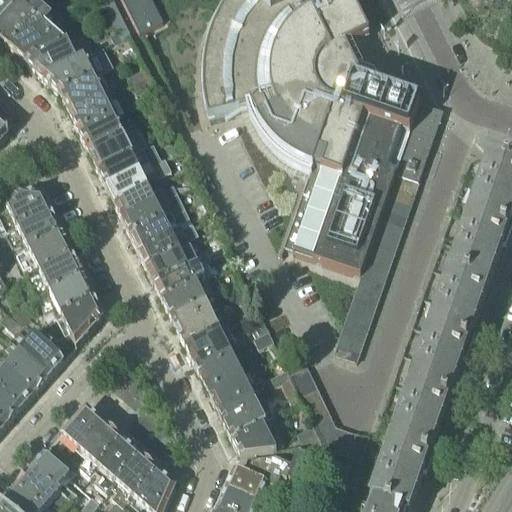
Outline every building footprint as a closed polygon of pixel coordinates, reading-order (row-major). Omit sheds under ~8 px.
[(0,0),(0,30),(25,3),(23,0),(20,3),(17,0),(0,0)] [(355,369),(433,145),(411,137),(420,111),(363,91),(358,81),(368,85),(370,77),(373,71),(348,62),(344,54),(356,48),(368,42),(347,0),(118,0),(138,40),(162,28),(147,0),(231,0),(230,1),(221,16),(215,28),(209,41),(205,54),(203,68),(202,86),(203,100),(206,115),(207,123),(245,113),(247,118),(249,123),(251,128),(254,133),(257,138),(260,143),(263,148),(267,152),(271,156),(275,160),(279,164),(284,167),(288,171),(293,174),(298,176),(304,179),(309,181),(307,187),(306,187),(280,264),(281,264),(283,257),(360,283),(333,361),(355,369)] [(0,30),(0,49),(9,58),(44,18),(43,18),(48,11),(41,5),(35,11),(25,3),(0,30)] [(9,58),(24,71),(65,51),(59,46),(54,41),(59,35),(49,27),(51,25),(44,18),(9,58)] [(65,51),(24,71),(34,80),(35,80),(42,86),(81,66),(89,63),(92,61),(83,42),(81,43),(65,51)] [(58,102),(102,80),(97,71),(94,72),(89,63),(81,66),(42,86),(49,93),(58,102)] [(128,82),(132,89),(148,81),(144,74),(128,82)] [(58,102),(69,123),(108,102),(104,93),(107,92),(102,80),(58,102)] [(148,81),(132,89),(136,97),(152,89),(148,81)] [(79,143),(118,121),(123,119),(116,105),(111,108),(108,102),(69,123),(79,143)] [(442,119),(420,111),(411,137),(433,145),(441,121),(442,119)] [(79,143),(88,162),(128,142),(118,121),(79,143)] [(88,162),(98,181),(132,164),(131,162),(137,159),(128,142),(88,162)] [(98,181),(106,197),(161,169),(160,168),(172,162),(168,154),(135,171),(132,164),(98,181)] [(106,197),(114,213),(147,196),(143,186),(152,182),(154,186),(170,178),(164,167),(161,169),(106,197)] [(487,168),(467,226),(509,240),(511,230),(511,226),(511,225),(511,221),(511,169),(510,176),(487,168)] [(177,201),(172,193),(151,203),(147,196),(114,213),(122,229),(177,201)] [(0,245),(5,243),(51,221),(50,220),(43,205),(19,201),(0,222),(0,245)] [(122,229),(130,245),(170,225),(165,215),(180,208),(177,201),(122,229)] [(23,251),(27,258),(61,243),(55,230),(51,221),(5,243),(12,257),(23,251)] [(130,245),(138,261),(192,233),(188,225),(174,232),(170,225),(130,245)] [(467,226),(448,282),(486,295),(501,253),(504,252),(509,240),(467,226)] [(138,261),(146,277),(180,260),(175,251),(196,240),(192,233),(138,261)] [(15,264),(27,287),(72,264),(72,263),(61,243),(27,258),(15,264)] [(154,293),(203,268),(216,261),(212,254),(206,252),(196,258),(194,263),(183,268),(180,260),(146,277),(154,293)] [(45,295),(49,302),(83,286),(76,273),(77,273),(72,264),(27,287),(34,301),(45,295)] [(203,268),(154,293),(162,309),(203,288),(211,283),(203,268)] [(0,272),(0,287),(1,289),(11,284),(4,271),(0,272)] [(448,282),(428,339),(470,353),(474,341),(471,339),(486,295),(448,282)] [(229,289),(234,298),(243,294),(238,285),(229,289)] [(48,330),(60,324),(94,308),(93,306),(83,286),(49,302),(37,308),(48,330)] [(4,294),(5,297),(11,295),(9,292),(7,287),(2,290),(4,294)] [(174,335),(175,337),(193,328),(189,319),(205,311),(213,307),(203,288),(162,309),(171,328),(172,328),(175,335),(174,335)] [(243,294),(234,298),(232,299),(236,307),(247,301),(244,293),(243,294)] [(29,340),(34,344),(62,370),(102,324),(98,316),(98,315),(94,308),(60,324),(69,342),(51,350),(35,337),(29,340)] [(175,337),(185,356),(226,335),(216,314),(208,318),(205,311),(189,319),(193,328),(175,337)] [(245,324),(255,344),(267,338),(257,318),(245,324)] [(9,351),(19,360),(20,360),(48,385),(62,370),(34,344),(33,345),(11,325),(4,333),(16,343),(9,351)] [(198,381),(198,383),(217,374),(212,365),(235,354),(226,335),(185,356),(194,375),(195,375),(198,381)] [(267,338),(255,344),(259,352),(270,346),(267,338)] [(428,339),(409,395),(447,409),(462,366),(465,366),(470,353),(428,339)] [(198,383),(208,402),(249,382),(235,354),(212,365),(217,374),(198,383)] [(0,360),(0,372),(4,377),(5,376),(34,401),(48,385),(20,360),(19,360),(14,366),(3,357),(0,360)] [(288,382),(289,385),(289,386),(293,393),(311,385),(305,374),(288,382)] [(0,399),(20,417),(34,401),(5,376),(4,377),(0,381),(0,399)] [(271,393),(289,385),(288,382),(285,377),(267,386),(271,393)] [(221,428),(221,429),(239,420),(235,412),(258,400),(257,400),(258,399),(249,382),(208,402),(217,421),(218,421),(221,427),(221,428)] [(311,385),(293,393),(298,402),(315,394),(311,385)] [(280,390),(293,417),(302,412),(298,402),(293,393),(289,386),(280,390)] [(302,412),(302,413),(320,404),(315,394),(298,402),(302,412)] [(409,395),(389,453),(430,467),(435,454),(432,452),(447,409),(409,395)] [(0,427),(6,433),(20,417),(0,399),(0,427)] [(221,429),(231,448),(269,428),(269,427),(272,426),(262,407),(261,407),(258,400),(235,412),(239,420),(221,429)] [(302,413),(307,422),(325,414),(320,404),(302,413)] [(307,422),(312,433),(330,424),(325,414),(307,422)] [(85,416),(43,463),(52,470),(59,462),(63,465),(72,454),(79,460),(103,432),(85,416)] [(318,444),(322,455),(334,434),(330,424),(312,433),(317,444),(318,444)] [(269,428),(231,448),(240,465),(273,461),(276,459),(275,457),(282,453),(269,428)] [(121,448),(103,432),(79,460),(86,466),(78,474),(89,485),(92,481),(97,476),(121,448)] [(302,457),(322,455),(318,444),(317,444),(312,433),(296,441),(300,450),(301,449),(302,457)] [(322,455),(348,464),(355,442),(334,434),(322,455)] [(355,442),(348,464),(359,468),(366,445),(355,442)] [(139,463),(121,448),(97,476),(103,481),(94,491),(106,501),(114,491),(139,463)] [(379,481),(370,507),(381,511),(411,511),(422,481),(426,480),(430,467),(389,453),(379,481)] [(243,482),(240,481),(237,480),(238,479),(234,478),(233,479),(237,481),(275,497),(281,500),(292,505),(301,508),(309,489),(308,489),(312,481),(317,468),(307,464),(301,461),(296,462),(291,475),(275,468),(248,472),(243,481),(243,482)] [(43,463),(31,477),(71,511),(76,505),(62,492),(68,485),(61,479),(52,470),(43,463)] [(157,479),(139,463),(114,491),(120,496),(111,507),(114,510),(117,511),(126,511),(132,506),(157,479)] [(61,479),(68,485),(73,479),(67,473),(61,479)] [(31,477),(15,495),(35,511),(69,511),(71,511),(31,477)] [(137,511),(167,511),(175,495),(157,479),(132,506),(137,511)] [(233,479),(225,499),(254,511),(267,511),(269,509),(276,511),(281,500),(275,497),(233,479)] [(35,511),(15,495),(0,511),(35,511)] [(254,511),(225,499),(219,511),(254,511)]
